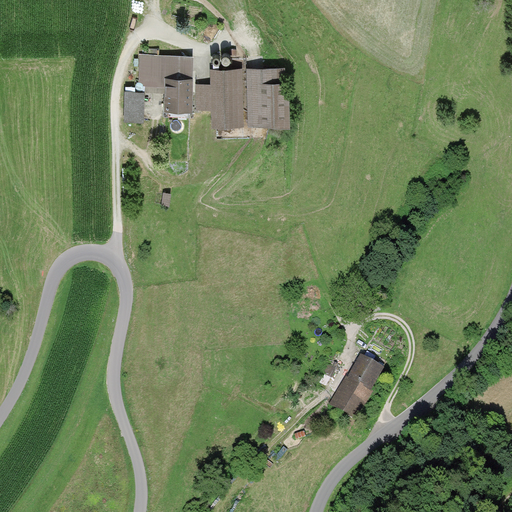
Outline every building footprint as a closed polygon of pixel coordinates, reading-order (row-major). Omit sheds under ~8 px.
[(190,54),(138,54),(138,81),(164,81),(164,73),(190,73),(190,54)] [(238,65),(210,66),(211,82),(196,83),(197,105),(212,104),(213,122),(242,121),(238,65)] [(246,66),(249,120),(285,119),(283,65),(246,66)] [(191,108),(190,73),(164,73),(164,81),(165,109),(191,108)] [(123,89),(123,118),(142,118),(142,90),(123,89)] [(352,368),(331,405),(358,420),(374,392),(372,390),(385,368),(361,354),(352,368)] [(338,363),(326,359),(321,374),(333,378),(338,363)]
